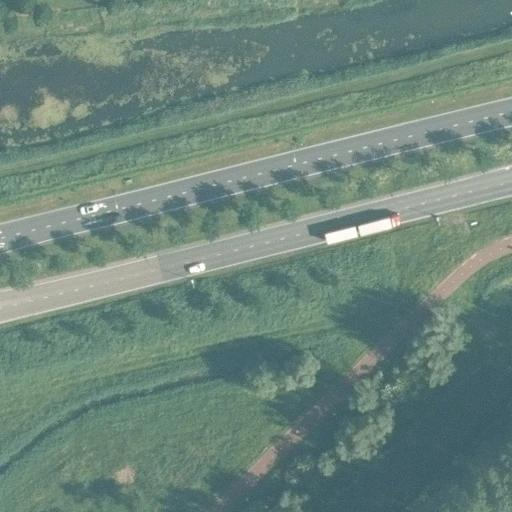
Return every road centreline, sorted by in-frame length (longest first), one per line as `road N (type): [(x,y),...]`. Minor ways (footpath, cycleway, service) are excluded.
road 1 (secondary): [(511,106),(0,236)]
road 2 (secondary): [(0,303),(511,181)]
